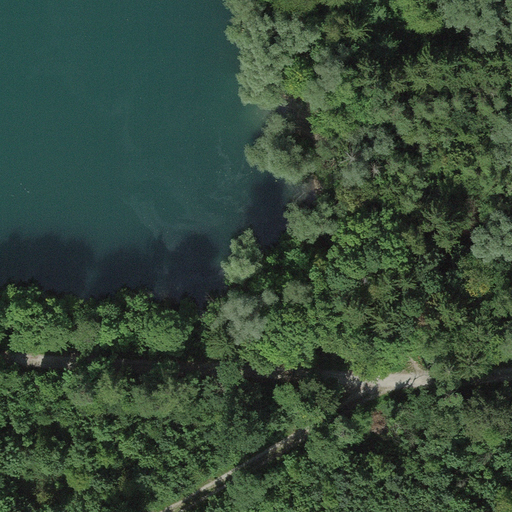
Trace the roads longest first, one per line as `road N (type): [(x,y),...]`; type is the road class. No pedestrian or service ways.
road 1 (track): [(0,359),(417,380),(511,371)]
road 2 (track): [(417,380),(172,511)]
